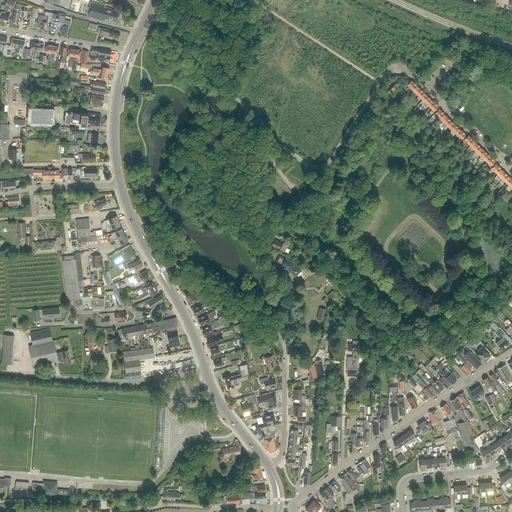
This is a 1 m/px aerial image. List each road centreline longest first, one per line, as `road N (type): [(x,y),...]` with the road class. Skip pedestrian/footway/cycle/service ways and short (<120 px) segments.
road 1 (unclassified): [(511,170),(401,70),(384,76),(329,161),(308,165),(257,124),(149,11)]
road 2 (residential): [(278,507),(0,501)]
road 3 (residential): [(293,506),(511,352)]
road 4 (unclassified): [(0,475),(147,484),(190,442),(221,441),(240,430)]
road 5 (unclassified): [(0,375),(123,383),(205,370)]
road 6 (residential): [(138,315),(116,326),(67,325),(72,312),(131,311)]
road 7 (residential): [(402,511),(406,480),(487,469),(511,453)]
road 8 (residential): [(130,51),(0,28)]
road 9 (residential): [(127,209),(0,220)]
